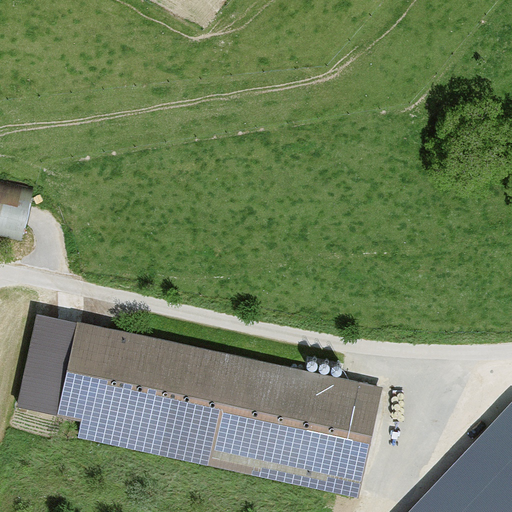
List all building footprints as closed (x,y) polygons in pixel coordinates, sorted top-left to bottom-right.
[(0,175),(0,235),(22,240),(34,183),(0,175)] [(383,388),(78,322),(57,417),(81,422),(78,438),(357,498),(383,388)] [(307,370),(310,372),(313,372),(316,371),(318,369),(319,366),(319,364),(318,361),(317,359),(314,357),(311,357),(308,358),(306,360),(305,362),(304,365),(305,368),(307,370)] [(322,373),(325,375),(328,375),(331,374),(333,372),(334,370),(335,367),(334,364),(332,362),(329,360),(326,360),(323,361),(321,363),(320,366),(320,368),(320,371),(322,373)] [(337,377),(340,378),(343,378),(346,377),(348,375),(349,373),(349,370),(349,367),(347,365),(344,364),(341,363),(338,364),(336,366),(335,369),(334,372),(335,374),(337,377)] [(511,511),(511,401),(408,511),(511,511)]
